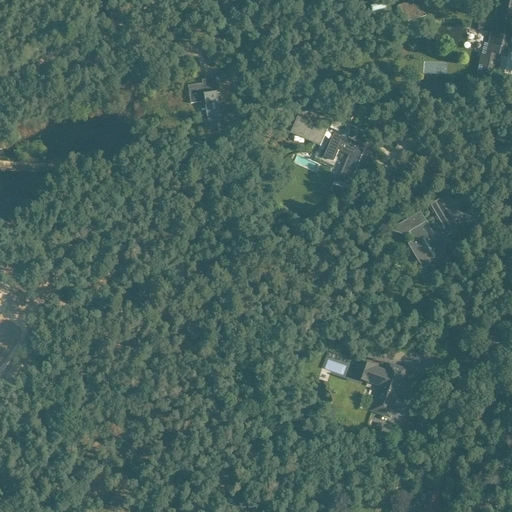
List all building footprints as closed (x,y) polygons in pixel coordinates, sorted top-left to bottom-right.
[(420,0),(413,0),(401,4),(407,22),(425,16),(420,0)] [(511,26),(509,26),(511,12),(511,0),(500,0),(496,23),(486,21),(483,31),(491,33),(488,46),(484,45),(477,73),(497,78),(501,61),(497,60),(498,55),(506,57),(511,29),(511,26)] [(422,62),(422,74),(446,73),(446,61),(422,62)] [(219,130),(217,119),(221,119),(217,93),(220,93),(218,78),(202,80),(202,84),(188,86),(191,104),(205,102),(208,120),(204,121),(206,132),(219,130)] [(292,130),(321,144),(327,130),(325,129),(298,117),(292,130)] [(348,186),(355,171),(365,147),(334,133),(324,157),(333,161),(338,150),(349,155),(344,166),(345,166),(338,182),(348,186)] [(294,160),(314,169),(316,163),(297,154),(294,160)] [(440,198),(430,204),(448,235),(458,229),(440,198)] [(438,241),(427,222),(420,211),(390,230),(408,237),(408,233),(409,232),(415,242),(411,245),(424,267),(428,264),(434,273),(451,263),(446,254),(445,252),(445,250),(445,246),(446,243),(448,240),(448,239),(447,237),(447,235),(438,241)] [(0,329),(8,335),(13,327),(27,337),(32,329),(0,307),(0,329)] [(387,363),(384,371),(354,359),(352,365),(357,367),(353,377),(379,388),(370,411),(388,417),(398,392),(405,394),(409,384),(402,381),(406,370),(387,363)] [(387,497),(384,496),(385,489),(379,489),(377,504),(386,505),(387,497)]
